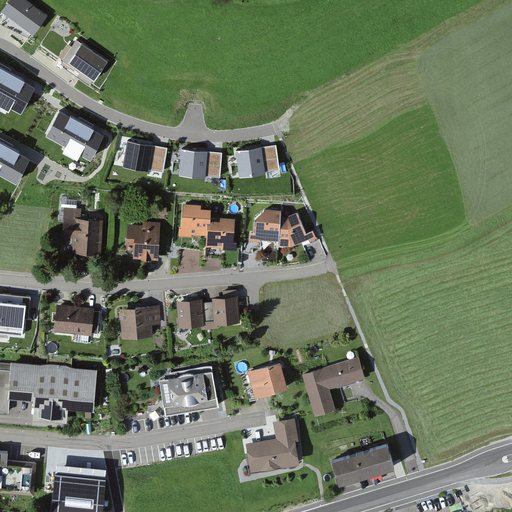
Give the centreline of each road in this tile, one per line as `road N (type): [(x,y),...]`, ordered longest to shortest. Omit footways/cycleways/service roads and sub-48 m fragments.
road 1 (residential): [(0,278),(92,287),(323,267)]
road 2 (residential): [(0,42),(86,101),(145,127),(220,137),(275,129)]
road 3 (residential): [(0,435),(162,438),(269,419)]
road 4 (secondary): [(333,511),(511,456)]
